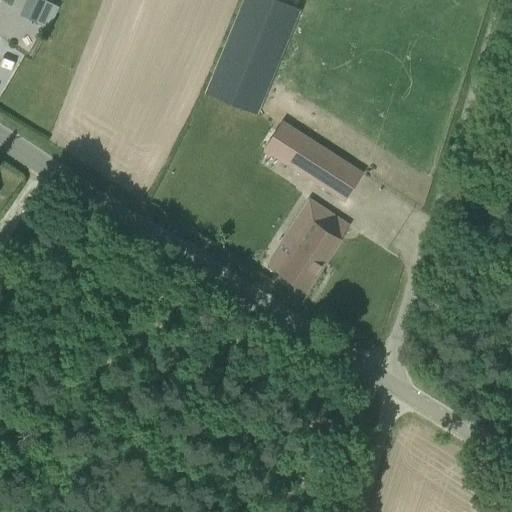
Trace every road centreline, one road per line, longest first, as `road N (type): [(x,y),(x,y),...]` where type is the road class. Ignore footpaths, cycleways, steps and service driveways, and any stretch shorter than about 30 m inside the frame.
road 1 (tertiary): [(394,382),(0,134)]
road 2 (unclassified): [(394,382),(511,0)]
road 3 (tertiary): [(511,459),(394,382)]
road 4 (unclassified): [(354,511),(394,382)]
